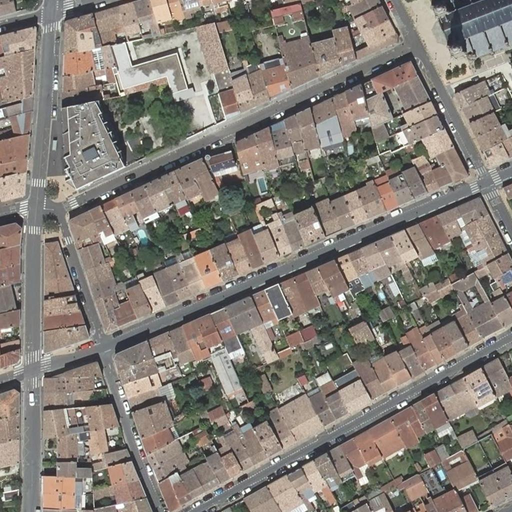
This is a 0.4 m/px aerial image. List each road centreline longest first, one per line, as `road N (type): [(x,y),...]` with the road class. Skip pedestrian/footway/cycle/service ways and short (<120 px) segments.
road 1 (tertiary): [(103,347),(488,182)]
road 2 (residential): [(60,210),(416,43)]
road 3 (residential): [(511,336),(194,511)]
road 4 (tertiary): [(36,208),(50,11)]
road 5 (residential): [(103,347),(159,511)]
road 6 (tertiary): [(32,371),(36,208)]
road 7 (residential): [(416,43),(488,182)]
road 8 (residential): [(103,347),(60,210)]
road 9 (tertiary): [(30,511),(32,371)]
